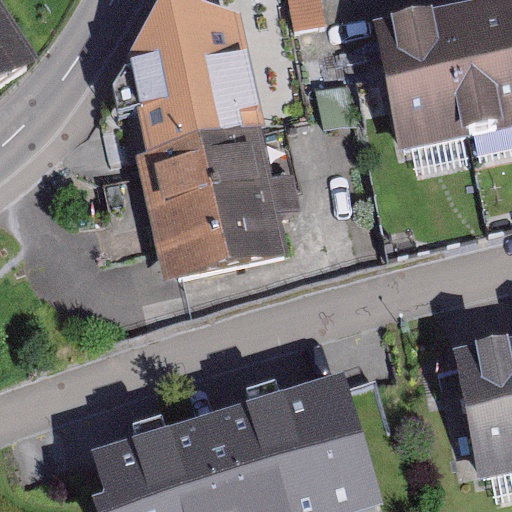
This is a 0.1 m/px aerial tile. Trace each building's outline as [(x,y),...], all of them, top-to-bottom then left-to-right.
[(511,0),(484,0),(381,23),(407,144),(511,121),(511,0)] [(0,15),(0,82),(30,64),(0,15)] [(169,39),(133,96),(152,176),(143,180),(168,294),(285,266),(243,38),(169,39)] [(511,371),(448,386),(475,506),(511,498),(511,371)] [(102,511),(381,511),(345,391),(90,469),(102,511)]
